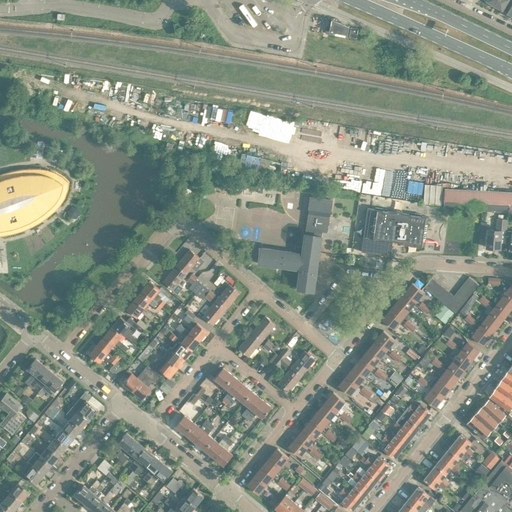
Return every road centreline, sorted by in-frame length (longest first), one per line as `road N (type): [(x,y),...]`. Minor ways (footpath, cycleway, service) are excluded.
road 1 (residential): [(62,355),(178,219),(259,291)]
road 2 (residential): [(371,511),(511,332)]
road 3 (residential): [(337,358),(416,267),(511,272)]
road 4 (residential): [(183,0),(153,20),(61,4),(0,8)]
road 5 (primary): [(349,0),(511,72)]
road 6 (residential): [(35,511),(122,405)]
road 7 (unclassified): [(207,0),(231,34),(285,47),(296,40),(297,14)]
